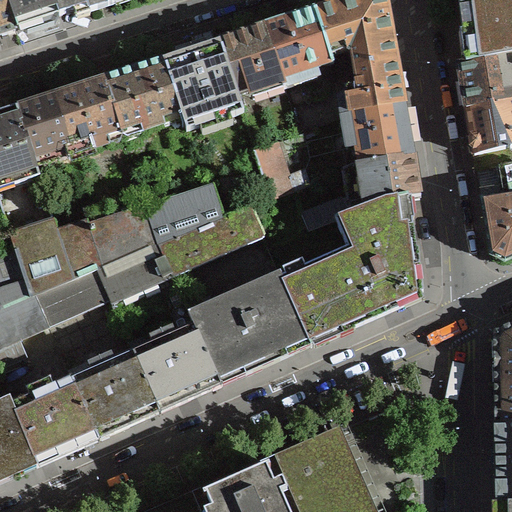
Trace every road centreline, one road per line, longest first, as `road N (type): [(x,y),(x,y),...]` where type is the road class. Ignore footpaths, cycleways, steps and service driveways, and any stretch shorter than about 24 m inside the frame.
road 1 (residential): [(41,511),(466,318)]
road 2 (residential): [(466,318),(411,0)]
road 3 (residential): [(216,0),(0,69)]
road 4 (residential): [(463,511),(466,318)]
